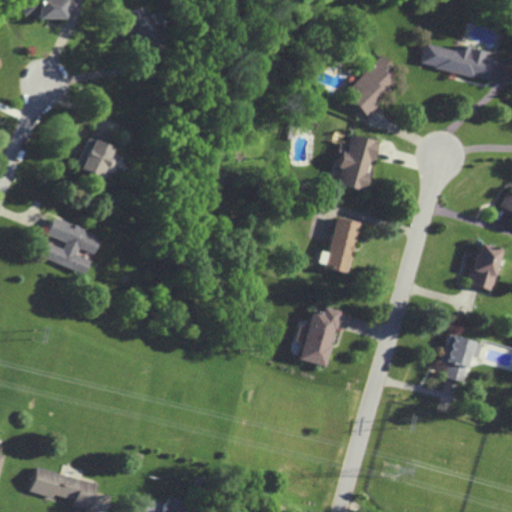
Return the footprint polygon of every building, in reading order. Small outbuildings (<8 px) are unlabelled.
[(76,0),(19,0),(19,14),(33,15),(33,18),(62,19),(63,14),(76,14),(76,0)] [(112,15),(123,49),(147,40),(136,7),(112,15)] [(452,50),(422,44),(417,65),(485,79),(490,60),(481,58),(483,51),(453,45),(452,50)] [(365,119),(377,107),(370,100),(378,92),(384,97),(396,86),(385,75),(391,69),(378,55),(340,92),(365,119)] [(334,184),(362,191),(366,174),(365,174),(373,141),(348,135),(346,143),(340,141),(334,167),(338,168),(334,184)] [(97,177),(109,148),(84,137),(72,166),(97,177)] [(511,196),(504,192),(497,206),(511,213),(511,196)] [(344,273),(356,222),(333,216),(325,252),(317,250),(314,266),(344,273)] [(82,273),(87,260),(72,255),(75,248),(90,253),(96,235),(48,219),(43,235),(62,242),(60,248),(44,243),(39,258),(82,273)] [(465,284),(487,290),(498,249),(476,243),(465,284)] [(337,310),(320,306),(319,312),(309,310),(296,359),(323,366),(337,310)] [(479,343),(446,334),(437,364),(444,366),(441,377),(458,382),(466,355),(475,357),(479,343)] [(94,482),(32,468),(27,491),(70,501),(68,507),(87,511),(94,482)] [(138,511),(182,511),(183,509),(142,499),(138,511)]
